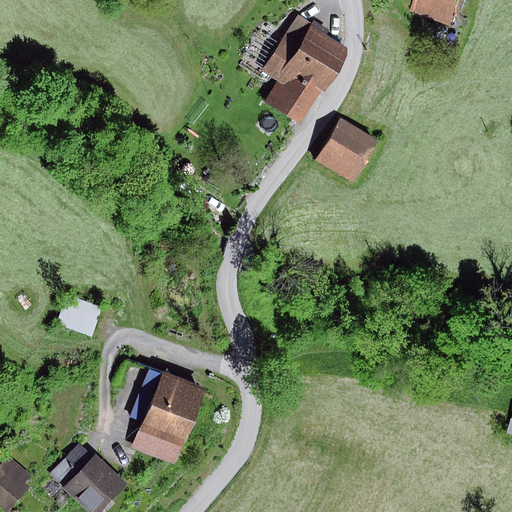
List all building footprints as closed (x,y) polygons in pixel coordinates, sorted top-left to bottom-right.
[(465,0),(416,0),(412,13),(456,28),(465,0)] [(340,56),(296,25),(261,76),(277,87),(263,105),(292,125),(340,56)] [(374,146),(340,124),(314,164),(348,186),(374,146)] [(101,309),(67,297),(56,327),(90,339),(101,309)] [(198,391),(155,374),(132,433),(174,450),(198,391)] [(82,446),(49,480),(82,511),(92,511),(121,483),(82,446)] [(0,452),(0,511),(6,511),(33,482),(0,452)]
